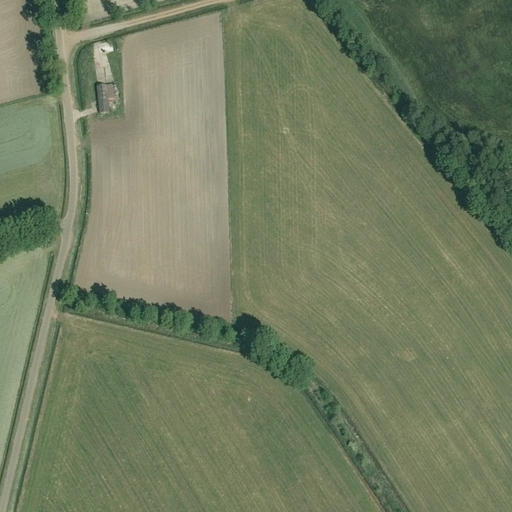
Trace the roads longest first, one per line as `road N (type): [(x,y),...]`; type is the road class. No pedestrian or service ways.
road 1 (unclassified): [(0,511),(72,201),(54,0)]
road 2 (track): [(59,43),(219,0)]
